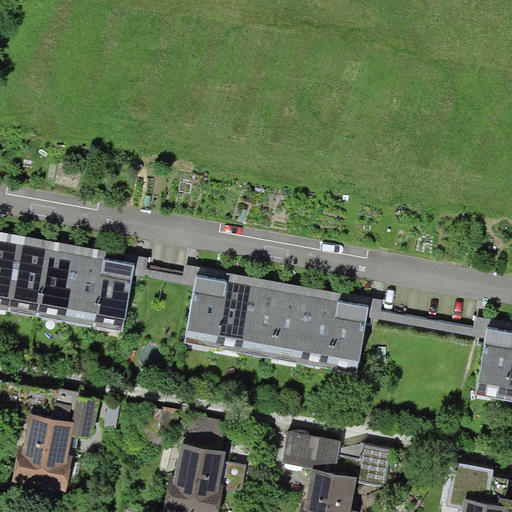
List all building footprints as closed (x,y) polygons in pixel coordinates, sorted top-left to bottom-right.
[(0,236),(0,299),(123,321),(134,260),(120,258),(88,252),(62,247),(33,242),(6,237),(0,236)] [(211,275),(198,272),(187,333),(360,364),(371,303),(354,300),(326,295),(296,290),(268,285),(240,280),(211,275)] [(511,328),(503,327),(487,324),(476,386),(511,391),(511,328)] [(3,381),(0,397),(0,404),(28,410),(16,476),(61,484),(69,440),(70,429),(91,433),(98,398),(30,386),(3,381)] [(186,440),(179,439),(168,504),(212,511),(217,483),(241,487),(245,463),(232,460),(216,458),(222,423),(191,417),(186,440)] [(347,511),(354,480),(384,485),(391,448),(362,443),(360,457),(349,455),(337,453),(340,438),(286,429),(281,460),(311,465),(307,486),(302,511),(347,511)] [(491,474),(492,467),(455,460),(446,502),(461,504),(459,511),(511,511),(511,497),(510,498),(503,496),(508,476),(491,474)]
